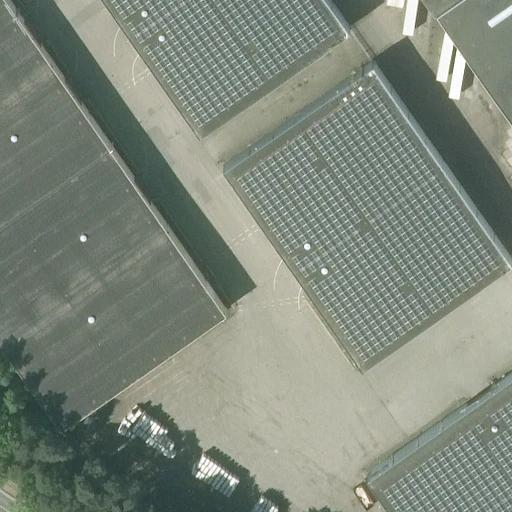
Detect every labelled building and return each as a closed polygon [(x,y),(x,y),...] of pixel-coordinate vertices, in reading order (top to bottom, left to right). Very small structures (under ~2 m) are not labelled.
[(0,0),(0,346),(4,344),(59,427),(224,311),(8,0),(0,0)] [(107,0),(199,132),(349,27),(330,0),(107,0)] [(511,0),(424,0),(434,13),(436,12),(511,120),(511,0)] [(222,165),(361,364),(511,259),(372,60),(222,165)] [(511,511),(511,371),(366,473),(393,511),(511,511)]
